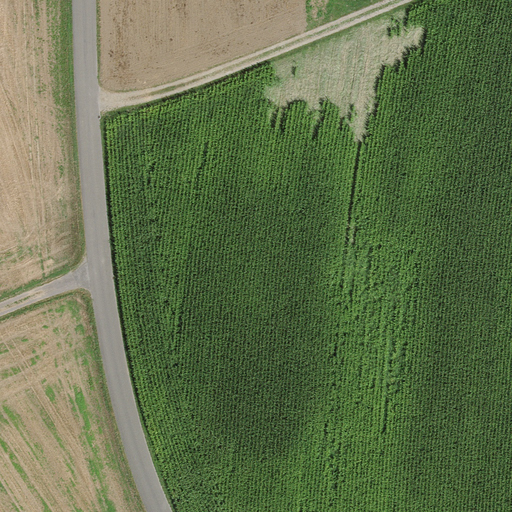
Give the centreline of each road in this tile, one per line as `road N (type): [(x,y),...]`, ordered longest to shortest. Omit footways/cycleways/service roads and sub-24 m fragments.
road 1 (unclassified): [(161,511),(121,392),(84,104),(83,0)]
road 2 (track): [(399,0),(188,83),(84,104)]
